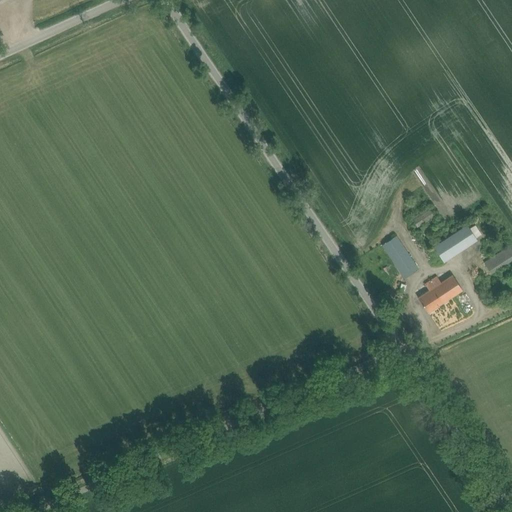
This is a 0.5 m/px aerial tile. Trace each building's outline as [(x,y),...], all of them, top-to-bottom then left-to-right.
[(412,219),(417,227),(435,215),(429,207),(412,219)] [(434,246),(444,262),(477,240),(467,224),(434,246)] [(383,244),(405,278),(418,269),(396,235),(383,244)] [(511,243),(484,262),(492,274),(511,260),(511,243)] [(418,297),(428,312),(436,307),(463,290),(453,274),(441,282),(437,276),(425,284),(429,290),(418,297)]
